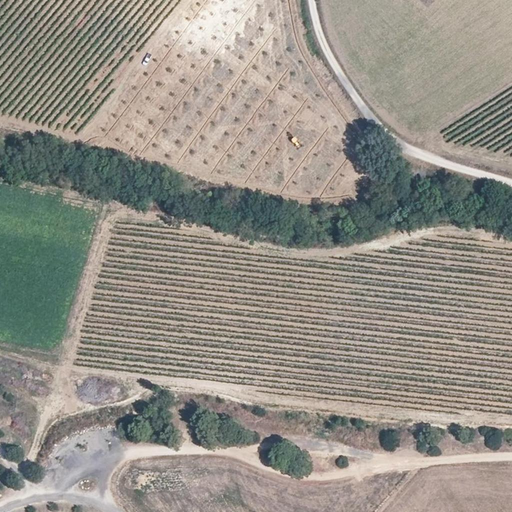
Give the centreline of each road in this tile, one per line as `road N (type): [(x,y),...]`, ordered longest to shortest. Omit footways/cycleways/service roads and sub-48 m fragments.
road 1 (track): [(511,454),(389,463),(309,481),(217,451),(168,450),(125,455),(68,477),(52,492)]
road 2 (track): [(511,182),(423,157),(382,129),(330,62),(311,0)]
road 3 (track): [(225,453),(307,444),(389,463)]
road 4 (track): [(0,508),(52,492),(113,511)]
